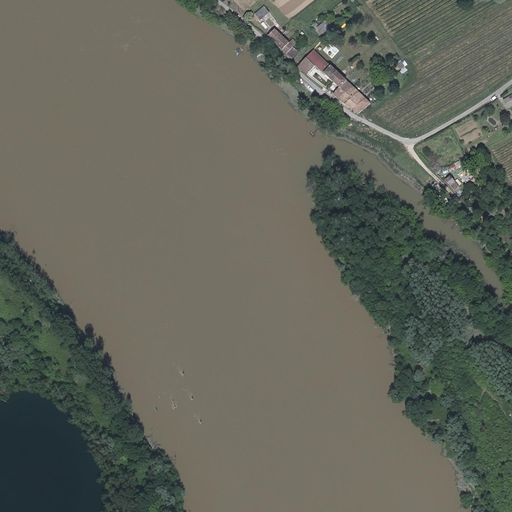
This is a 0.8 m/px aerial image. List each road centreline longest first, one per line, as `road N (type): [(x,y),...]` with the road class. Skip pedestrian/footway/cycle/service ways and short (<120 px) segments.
road 1 (unclassified): [(219,0),(331,98),(409,143)]
road 2 (unclassified): [(511,252),(409,143)]
road 3 (unclassified): [(511,81),(409,143)]
